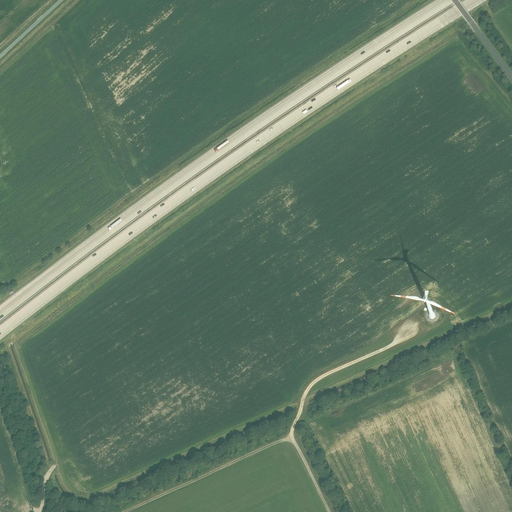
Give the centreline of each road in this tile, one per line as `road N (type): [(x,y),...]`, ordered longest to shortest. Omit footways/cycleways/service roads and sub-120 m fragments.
road 1 (motorway): [(0,329),(190,188),(476,0)]
road 2 (motorway): [(446,0),(254,125),(0,312)]
